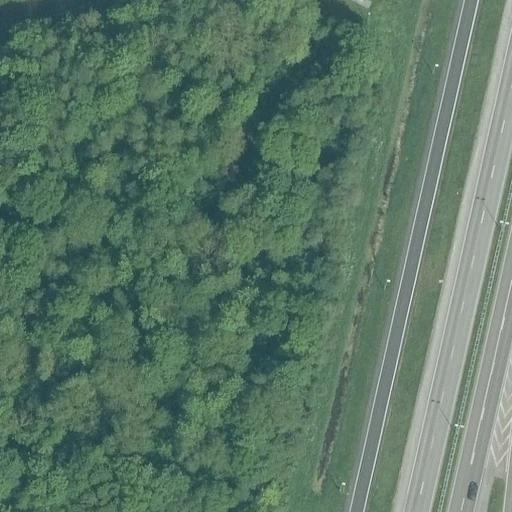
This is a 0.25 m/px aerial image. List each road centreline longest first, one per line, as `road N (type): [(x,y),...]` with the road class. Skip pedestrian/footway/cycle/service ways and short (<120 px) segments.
road 1 (trunk): [(471,0),(356,511)]
road 2 (track): [(0,212),(217,210),(329,0)]
road 3 (trunk): [(511,82),(415,511)]
road 4 (trunk): [(458,511),(511,270)]
